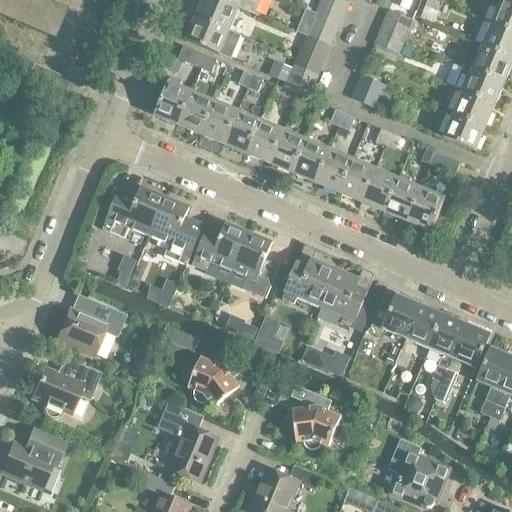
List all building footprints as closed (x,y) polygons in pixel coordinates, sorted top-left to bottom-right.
[(0,0),(0,16),(54,40),(67,10),(52,4),(53,0),(0,0)] [(230,33),(230,31),(239,10),(215,0),(205,0),(197,19),(230,33)] [(215,0),(239,10),(240,8),(255,15),(261,0),(215,0)] [(343,20),(348,8),(328,0),(323,0),(319,10),(343,20)] [(328,0),(348,8),(351,0),(328,0)] [(434,0),(427,0),(425,6),(438,12),(442,3),(434,0)] [(511,33),(511,6),(502,2),(503,1),(501,0),(488,0),(486,5),(499,10),(493,25),(511,33)] [(339,31),(343,20),(319,10),(315,21),(339,31)] [(390,13),(385,24),(409,34),(413,22),(390,13)] [(220,56),(232,60),(242,36),(230,31),(230,33),(197,19),(187,43),(220,56)] [(310,33),(334,43),(339,31),(315,21),(310,33)] [(385,24),(380,35),(404,45),(409,34),(385,24)] [(511,60),(511,33),(493,25),(483,48),(511,60)] [(380,35),(375,47),(373,53),(396,62),(398,56),(399,57),(404,45),(380,35)] [(305,44),(300,56),(324,65),(329,54),(305,44)] [(208,58),(184,48),(179,60),(203,70),(208,58)] [(474,69),(473,71),(505,84),(511,66),(511,60),(483,48),(474,69)] [(209,56),(208,58),(203,70),(212,73),(217,60),(209,56)] [(300,56),(295,67),(319,77),(324,65),(300,56)] [(33,64),(29,76),(67,92),(71,80),(33,64)] [(455,89),(464,93),(495,106),(505,84),(473,71),(474,69),(465,65),(455,89)] [(314,88),(319,77),(295,67),(291,77),(314,88)] [(239,85),(249,89),(254,76),(244,71),(239,85)] [(258,93),(264,80),(254,76),(249,89),(258,93)] [(309,100),(314,88),(291,77),(285,90),(309,100)] [(386,87),(363,77),(358,89),(381,98),(386,87)] [(171,79),(155,117),(179,127),(193,93),(180,88),(182,84),(171,79)] [(376,110),(381,98),(358,89),(353,100),(376,110)] [(179,127),(202,137),(216,103),(193,93),(179,127)] [(486,129),(495,106),(464,93),(454,116),(486,129)] [(239,112),(216,103),(202,137),(225,146),(239,112)] [(330,123),(341,128),(347,115),(336,110),(330,123)] [(225,146),(247,156),(261,122),(239,112),(225,146)] [(349,131),(355,118),(347,115),(341,128),(349,131)] [(476,152),(486,129),(454,116),(445,139),(476,152)] [(284,132),(271,126),(261,122),(247,156),(270,165),(284,132)] [(376,143),(386,147),(392,134),(382,129),(376,143)] [(270,165),(293,175),(307,141),(284,132),(270,165)] [(395,151),(401,137),(392,134),(386,147),(395,151)] [(331,151),(307,141),(293,175),(317,185),(331,151)] [(0,156),(7,162),(14,152),(0,142),(0,156)] [(432,167),(437,154),(437,153),(427,149),(421,162),(432,167)] [(317,185),(339,195),(353,161),(331,151),(317,185)] [(460,163),(437,154),(432,167),(455,176),(460,163)] [(376,170),(353,161),(339,195),(362,204),(376,170)] [(362,204),(385,214),(399,180),(376,170),(362,204)] [(422,189),(411,185),(413,179),(402,174),(399,180),(385,214),(408,223),(422,189)] [(130,229),(150,238),(166,199),(142,189),(138,198),(120,190),(103,231),(125,240),(130,229)] [(445,199),(422,189),(408,223),(431,233),(445,199)] [(187,266),(204,226),(186,218),(190,209),(166,199),(150,238),(159,242),(157,246),(168,251),(165,257),(187,266)] [(212,264),(234,273),(250,234),(227,225),(217,248),(203,242),(193,266),(208,273),(212,264)] [(266,261),(273,244),(250,234),(234,273),(248,279),(243,290),(266,300),(280,267),(266,261)] [(298,298),(320,308),(336,271),(312,261),(309,269),(298,264),(282,300),(294,305),(298,298)] [(360,281),(336,271),(320,308),(343,317),(340,325),(352,330),(368,294),(357,289),(360,281)] [(131,277),(120,273),(116,284),(126,288),(131,277)] [(168,277),(163,288),(153,284),(147,297),(170,307),(180,282),(168,277)] [(383,334),(384,331),(407,341),(421,306),(398,297),(399,294),(388,290),(371,329),(383,334)] [(117,339),(126,317),(86,299),(79,314),(70,310),(56,342),(93,358),(104,333),(117,339)] [(407,341),(429,350),(444,316),(421,306),(407,341)] [(429,350),(443,356),(432,380),(441,384),(466,325),(444,316),(429,350)] [(239,337),(255,342),(261,327),(245,321),(239,337)] [(270,346),(279,326),(266,321),(257,341),(270,346)] [(198,347),(201,335),(163,325),(160,338),(198,347)] [(452,389),(462,364),(476,370),(491,335),(466,325),(441,384),(442,385),(435,400),(445,405),(452,389)] [(334,358),(308,347),(302,362),(342,379),(351,359),(336,353),(334,358)] [(480,414),(490,419),(511,368),(511,357),(492,349),(477,383),(491,389),(480,414)] [(412,356),(401,351),(395,365),(406,369),(412,356)] [(250,381),(254,373),(255,369),(219,354),(215,364),(201,358),(188,389),(195,392),(194,394),(194,396),(194,398),(195,400),(196,402),(198,403),(199,404),(201,405),(203,405),(205,405),(207,404),(209,403),(213,409),(241,388),(233,378),(238,374),(239,376),(250,381)] [(32,400),(42,404),(41,406),(41,407),(40,409),(41,411),(41,413),(42,414),(42,416),(44,417),(45,418),(47,419),(48,419),(50,420),(52,420),(53,419),(55,419),(56,418),(58,416),(59,415),(60,414),(60,412),(71,416),(79,397),(90,402),(101,375),(69,361),(62,376),(45,369),(32,400)] [(500,423),(505,409),(511,397),(511,368),(490,419),(500,423)] [(328,411),(331,405),(332,402),(296,387),(291,398),(303,403),(305,403),(305,409),(293,410),(297,444),(304,443),(304,445),(305,447),(307,449),(308,450),(310,451),(312,452),(314,452),(316,451),(318,450),(320,449),(321,448),(322,446),(328,449),(342,417),(328,411)] [(169,403),(161,421),(158,429),(166,432),(182,439),(169,470),(200,484),(219,439),(199,431),(204,418),(169,403)] [(57,466),(66,444),(38,432),(29,452),(13,445),(14,444),(13,444),(0,475),(1,475),(1,474),(40,491),(40,492),(41,492),(52,464),(57,466)] [(418,459),(421,452),(422,449),(401,440),(388,470),(401,475),(394,494),(428,508),(429,508),(431,508),(432,508),(433,507),(434,505),(448,471),(418,459)] [(249,511),(287,511),(300,484),(317,491),(323,477),(295,466),(290,479),(270,471),(260,496),(257,495),(249,511)] [(152,511),(188,511),(190,507),(170,499),(175,486),(149,475),(143,488),(160,495),(152,511)] [(404,511),(405,511),(379,501),(374,511),(404,511)]
